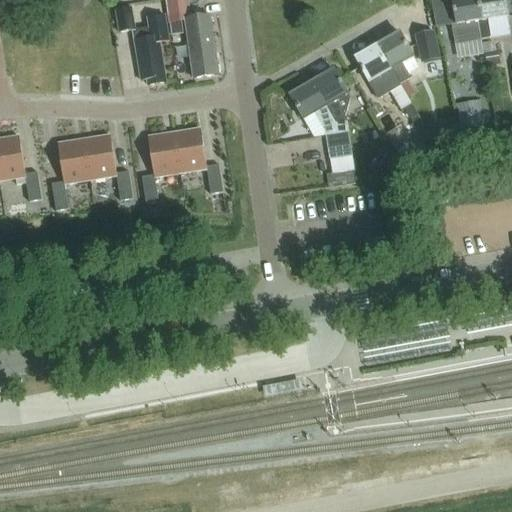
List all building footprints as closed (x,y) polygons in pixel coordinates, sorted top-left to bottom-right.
[(187,0),(178,0),(164,2),(168,26),(183,24),(183,18),(190,17),(187,0)] [(453,31),(456,49),(482,45),(479,27),(483,27),(478,0),(452,5),(456,31),(453,31)] [(479,27),(482,45),(492,43),(491,40),(511,36),(505,0),(478,0),(483,27),(479,27)] [(132,9),(114,12),(118,35),(131,33),(139,83),(148,81),(149,87),(167,84),(159,45),(169,43),(164,17),(148,20),(150,29),(135,31),(132,9)] [(186,21),(195,80),(219,77),(210,17),(186,21)] [(441,60),(435,33),(415,38),(421,65),(441,60)] [(401,86),(410,81),(402,66),(415,58),(401,35),(379,47),(392,71),(401,86)] [(494,43),(483,45),(485,55),(496,53),(494,43)] [(401,86),(392,71),(379,47),(355,61),(378,100),(388,94),(401,86)] [(487,68),(501,65),(499,53),(485,56),(487,68)] [(328,148),(351,145),(350,134),(348,123),(346,118),(350,101),(348,97),(349,96),(336,72),(313,85),(336,125),(337,135),(326,137),(328,148)] [(325,127),(326,137),(337,135),(336,125),(313,85),(291,97),(304,121),(318,113),(325,127)] [(461,130),(485,126),(481,102),(457,106),(461,130)] [(201,131),(175,135),(181,176),(207,172),(211,196),(223,195),(223,190),(219,167),(207,169),(201,131)] [(425,145),(423,134),(394,151),(402,164),(426,151),(425,148),(425,145)] [(155,177),(142,179),(147,207),(159,205),(155,180),(181,176),(175,135),(149,139),(155,177)] [(111,138),(85,142),(91,182),(117,179),(120,204),(133,202),(129,174),(116,176),(111,138)] [(0,142),(0,183),(0,184),(16,181),(17,186),(27,184),(30,204),(43,202),(38,175),(26,177),(20,139),(0,142)] [(456,141),(425,145),(425,148),(426,151),(427,161),(440,159),(452,157),(459,156),(459,154),(458,151),(456,141)] [(64,184),(51,186),(55,213),(68,211),(65,186),(91,182),(85,142),(58,146),(64,184)] [(351,145),(328,148),(329,161),(331,161),(353,158),(351,145)] [(353,158),(331,161),(333,174),(355,171),(353,158)]
